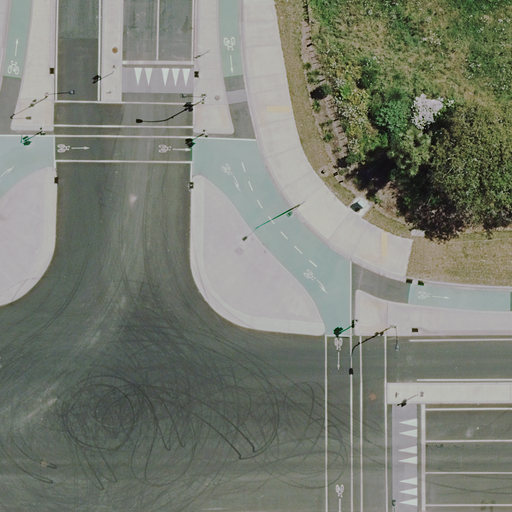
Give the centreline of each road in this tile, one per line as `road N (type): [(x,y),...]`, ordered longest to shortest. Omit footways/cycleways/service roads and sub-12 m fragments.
road 1 (unclassified): [(511,457),(134,460)]
road 2 (unclassified): [(140,362),(511,358)]
road 3 (unclassified): [(64,364),(76,286),(79,0)]
road 4 (unclassified): [(157,0),(140,362)]
